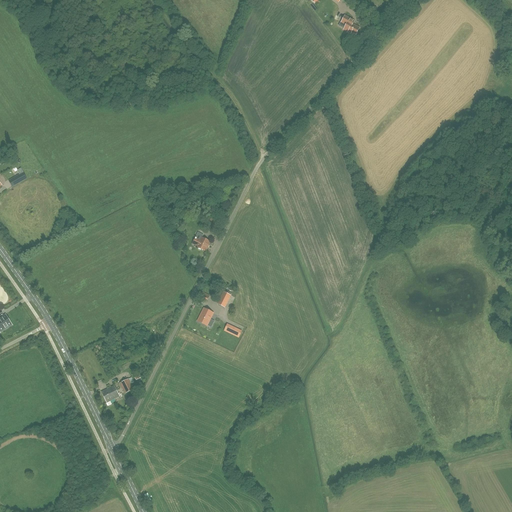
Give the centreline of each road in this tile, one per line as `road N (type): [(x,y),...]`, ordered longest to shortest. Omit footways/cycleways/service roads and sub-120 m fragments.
road 1 (unclassified): [(113,448),(253,174),(402,8)]
road 2 (secondary): [(113,448),(50,322)]
